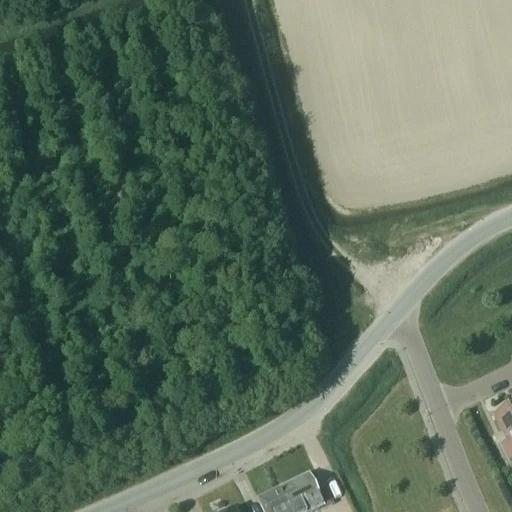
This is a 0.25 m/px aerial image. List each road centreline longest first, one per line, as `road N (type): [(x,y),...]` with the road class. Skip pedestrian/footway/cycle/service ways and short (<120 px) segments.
road 1 (unclassified): [(104,511),(298,416),(398,310)]
road 2 (track): [(398,310),(310,218),(247,0)]
road 3 (unclassified): [(398,310),(471,238),(511,216)]
